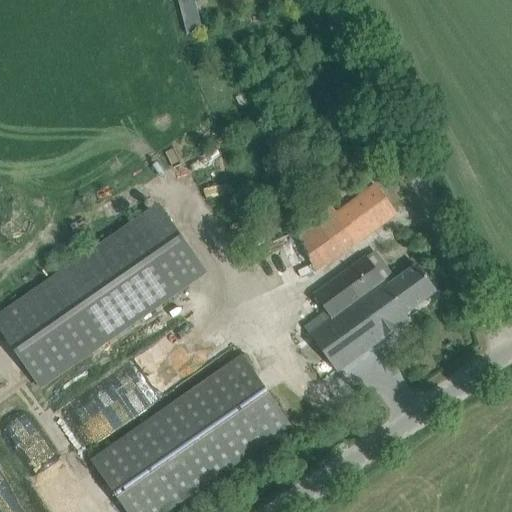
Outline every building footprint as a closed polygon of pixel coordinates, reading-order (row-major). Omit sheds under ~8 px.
[(194,0),(179,0),(188,34),(202,31),(194,0)] [(331,207),(296,232),(317,271),(397,213),(376,185),(336,214),(331,207)] [(0,314),(0,328),(42,389),(206,274),(158,204),(0,314)] [(437,291),(418,265),(388,286),(367,257),(312,298),(322,312),(304,326),(338,371),(409,319),(406,313),(437,291)] [(167,511),(291,426),(242,357),(94,460),(128,511),(167,511)]
